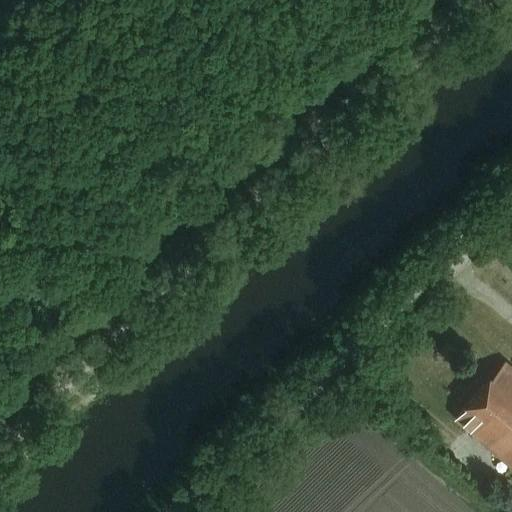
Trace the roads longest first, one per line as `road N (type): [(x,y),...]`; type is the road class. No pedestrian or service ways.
road 1 (track): [(0,449),(475,0)]
road 2 (unclassified): [(179,511),(511,197)]
